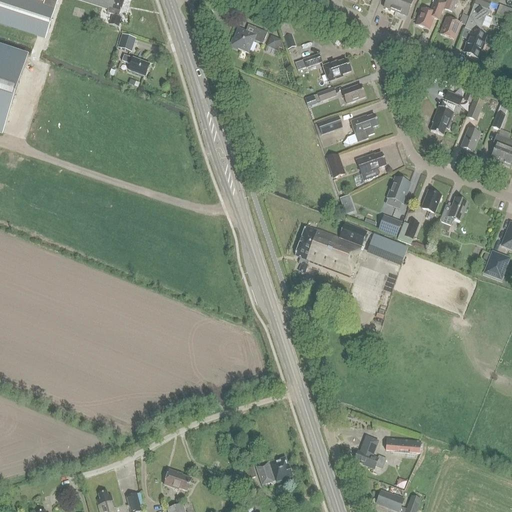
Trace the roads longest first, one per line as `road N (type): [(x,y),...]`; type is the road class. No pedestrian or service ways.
road 1 (residential): [(511,201),(416,161),(360,22)]
road 2 (residential): [(299,390),(199,422),(76,478)]
road 3 (primary): [(299,390),(242,222)]
road 4 (primary): [(242,222),(228,155),(190,64)]
road 5 (primary): [(190,64),(242,222)]
road 6 (primary): [(339,511),(299,390)]
